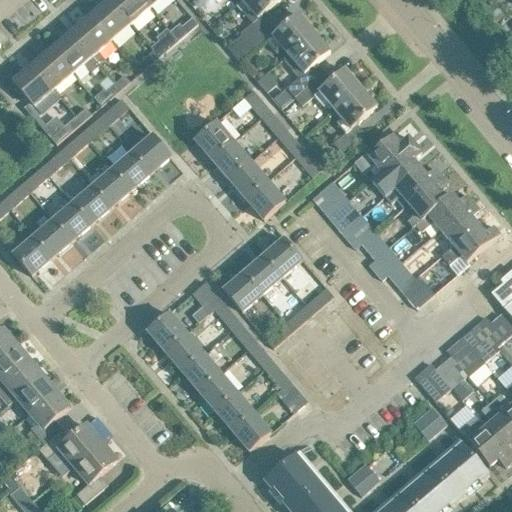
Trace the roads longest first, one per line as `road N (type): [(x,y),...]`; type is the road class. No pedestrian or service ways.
road 1 (residential): [(36,324),(188,196),(227,241),(77,372)]
road 2 (residential): [(230,491),(309,426),(346,423),(425,353)]
road 3 (unclassified): [(511,137),(394,0)]
road 4 (residential): [(425,353),(314,232)]
road 5 (residential): [(425,353),(434,322),(511,258)]
road 6 (residential): [(156,476),(151,459),(77,372)]
